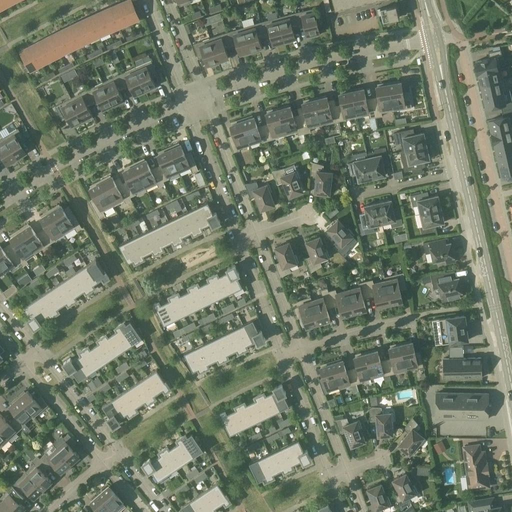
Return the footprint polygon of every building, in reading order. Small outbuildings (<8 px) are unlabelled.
[(128,22),(143,16),(140,7),(135,9),(131,0),(120,5),(128,22)] [(332,0),(335,10),(347,7),(345,0),(332,0)] [(120,5),(110,9),(118,27),(128,22),(120,5)] [(399,17),(396,5),(377,9),(379,15),(381,15),(383,21),(399,17)] [(314,8),(295,13),(298,24),(304,23),(307,35),(310,34),(310,37),(318,35),(318,33),(319,32),(318,26),(321,25),(319,17),(316,18),(314,8)] [(100,14),(108,31),(118,27),(110,9),(100,14)] [(285,44),(293,42),(292,39),(295,38),(292,26),(298,24),(295,13),(278,17),(284,41),(285,44)] [(100,14),(89,19),(97,36),(108,31),(100,14)] [(267,20),(261,22),(264,34),(270,32),(273,44),(276,43),(277,46),(285,44),(284,41),(278,17),(267,20)] [(80,23),(88,40),(97,36),(89,19),(80,23)] [(261,22),(244,27),(252,53),(260,51),(259,48),(262,47),(258,35),(264,34),(261,22)] [(80,23),(70,28),(78,45),(88,40),(80,23)] [(230,44),(236,42),(240,54),(243,53),(244,56),(252,53),(244,27),(227,32),(230,44)] [(60,33),(68,50),(78,45),(70,28),(60,33)] [(227,32),(221,35),(210,38),(218,62),(226,59),(228,58),(224,46),(230,44),(227,32)] [(60,33),(50,38),(59,55),(68,50),(60,33)] [(49,60),(59,55),(50,38),(41,43),(49,60)] [(210,38),(193,44),(197,55),(203,53),(207,65),(210,64),(211,67),(219,64),(218,62),(210,38)] [(41,43),(30,48),(39,65),(49,60),(41,43)] [(21,53),(26,61),(21,64),(26,72),(39,65),(30,48),(21,53)] [(502,56),(501,49),(488,52),(490,58),(476,61),(478,74),(500,69),(497,57),(502,56)] [(151,60),(135,67),(146,92),(153,89),(152,86),(155,85),(150,74),(156,71),(151,60)] [(135,67),(124,72),(119,75),(124,85),(129,83),(134,94),(137,93),(138,96),(146,92),(135,67)] [(478,74),(481,85),(505,79),(502,79),(500,69),(478,74)] [(70,79),(67,73),(62,76),(65,82),(70,79)] [(113,77),(103,82),(113,104),(115,108),(123,104),(121,100),(123,99),(118,88),(124,85),(119,75),(113,77)] [(506,85),(505,79),(481,85),(484,96),(507,90),(506,85)] [(388,83),(393,111),(411,108),(410,95),(403,96),(401,84),(400,85),(399,81),(388,83)] [(92,87),(86,90),(92,100),(97,98),(103,109),(105,108),(106,108),(113,104),(103,82),(92,87)] [(379,100),(373,101),(376,117),(382,116),(381,113),(393,111),(388,83),(378,84),(379,88),(377,88),(379,100)] [(362,87),(351,89),(356,114),(357,117),(369,115),(369,119),(376,117),(373,101),(367,103),(364,91),(362,91),(362,87)] [(345,116),(356,114),(351,89),(341,92),(342,95),(340,96),(342,108),(336,109),(339,121),(345,120),(345,116)] [(86,90),(81,93),(71,98),(83,122),(91,118),(89,116),(92,114),(86,103),(92,100),(86,90)] [(511,101),(505,103),(503,92),(508,91),(507,90),(484,96),(486,108),(500,105),(502,111),(511,108),(511,101)] [(325,95),(314,98),(321,126),(339,121),(336,109),(330,110),(327,99),(326,99),(325,95)] [(71,98),(55,106),(61,117),(66,114),(72,125),(75,124),(76,126),(83,122),(71,98)] [(310,128),(321,126),(314,98),(304,100),(305,104),(303,105),(306,116),(300,118),(304,134),(310,132),(310,128)] [(288,105),(278,108),(286,135),(297,132),(298,135),(304,134),(300,118),(294,120),(291,108),(289,109),(288,105)] [(268,140),(286,135),(278,108),(267,111),(268,115),(267,115),(270,127),(264,129),(268,140)] [(511,108),(502,111),(503,117),(489,120),(492,132),(511,127),(511,121),(511,116),(511,115),(511,108)] [(252,116),(241,119),(250,143),(261,139),(262,142),(268,140),(264,129),(258,130),(255,119),(253,119),(252,116)] [(238,147),(250,143),(241,119),(231,123),(233,126),(231,127),(235,138),(229,140),(233,152),(239,150),(238,147)] [(511,127),(492,132),(494,143),(511,139),(511,127)] [(22,154),(22,153),(25,152),(18,141),(23,138),(17,128),(2,137),(15,158),(22,154)] [(400,151),(400,152),(426,146),(423,132),(412,135),(411,129),(394,133),(396,144),(401,143),(402,151),(400,151)] [(0,155),(5,164),(8,162),(10,165),(17,160),(15,158),(2,137),(0,138),(0,155)] [(497,155),(511,151),(511,139),(494,143),(497,155)] [(180,147),(178,144),(168,148),(178,171),(189,166),(192,173),(198,170),(192,155),(186,158),(181,146),(180,147)] [(426,146),(400,152),(405,171),(423,167),(421,161),(429,159),(426,146)] [(376,156),(367,157),(372,178),(385,175),(383,163),(389,162),(385,147),(374,150),(376,156)] [(163,168),(158,170),(163,181),(169,179),(167,175),(178,171),(168,148),(159,152),(160,156),(159,156),(163,168)] [(511,151),(497,155),(500,166),(511,162),(511,151)] [(359,181),(372,178),(367,157),(359,159),(358,153),(347,156),(351,173),(357,172),(359,181)] [(144,159),(134,164),(145,186),(144,186),(146,190),(157,184),(159,187),(164,185),(163,181),(158,170),(152,173),(147,162),(145,162),(144,159)] [(333,181),(334,172),(323,171),(323,165),(312,162),(310,177),(316,177),(315,193),(329,194),(331,181),(333,181)] [(511,162),(500,166),(502,178),(511,175),(511,162)] [(134,191),(144,186),(145,186),(134,164),(124,168),(126,172),(124,173),(130,183),(124,186),(130,197),(136,194),(134,191)] [(289,197),(303,191),(298,179),(300,178),(296,170),(286,174),(284,168),(272,171),(278,185),(283,182),(289,197)] [(110,176),(100,181),(114,206),(124,200),(126,203),(131,200),(130,197),(124,186),(119,189),(113,178),(111,179),(110,176)] [(100,181),(91,186),(93,189),(91,190),(97,201),(91,204),(99,218),(100,217),(101,219),(106,217),(105,215),(103,212),(114,206),(100,181)] [(261,210),(275,205),(270,192),(272,191),(269,183),(259,187),(256,182),(244,184),(250,198),(255,195),(261,210)] [(419,205),(421,213),(441,209),(438,195),(426,198),(425,192),(410,196),(413,207),(419,205)] [(391,200),(378,203),(382,223),(390,221),(392,227),(403,225),(399,210),(393,211),(391,200)] [(198,207),(207,225),(212,223),(213,225),(220,222),(216,212),(214,213),(208,202),(198,207)] [(364,206),(366,212),(360,213),(364,233),(375,231),(374,225),(382,223),(378,203),(364,206)] [(60,208),(58,205),(50,210),(63,231),(64,235),(74,228),(76,231),(82,228),(74,214),(68,217),(62,207),(60,208)] [(328,211),(332,216),(339,211),(335,206),(328,211)] [(207,225),(198,207),(188,211),(198,233),(203,230),(202,228),(207,225)] [(434,230),(432,225),(444,222),(441,209),(421,213),(424,226),(420,227),(422,233),(434,230)] [(43,233),(50,244),(55,240),(53,237),(63,231),(50,210),(41,215),(43,219),(42,220),(48,230),(43,233)] [(198,233),(188,211),(178,216),(187,234),(192,232),(193,235),(198,233)] [(187,234),(178,216),(168,221),(179,242),(183,240),(182,237),(187,234)] [(343,256),(346,251),(350,246),(346,242),(354,234),(349,228),(347,229),(338,219),(327,229),(337,241),(333,245),(343,256)] [(179,242),(168,221),(163,223),(159,225),(167,244),(173,241),(174,244),(179,242)] [(33,250),(33,251),(35,254),(50,244),(43,233),(38,236),(31,226),(30,227),(28,224),(19,230),(33,250)] [(167,244),(159,225),(149,230),(159,251),(164,249),(162,246),(167,244)] [(19,230),(11,235),(13,239),(12,240),(18,250),(13,253),(21,263),(20,263),(23,266),(28,263),(27,262),(36,256),(35,254),(33,251),(33,250),(19,230)] [(159,251),(149,230),(139,235),(148,253),(153,251),(154,254),(159,251)] [(394,236),(395,242),(407,240),(406,234),(394,236)] [(148,253),(139,235),(129,239),(140,261),(144,258),(143,256),(148,253)] [(311,272),(316,269),(322,266),(319,260),(329,256),(326,248),(325,249),(320,236),(306,242),(312,256),(306,258),(311,272)] [(140,261),(129,239),(119,244),(128,263),(134,260),(135,263),(140,261)] [(447,263),(455,261),(451,243),(439,245),(438,239),(423,243),(426,254),(431,252),(433,261),(446,258),(447,263)] [(280,278),(285,274),(291,271),(289,266),(299,262),(296,254),(294,255),(289,242),(275,247),(281,262),(275,264),(280,278)] [(21,263),(13,253),(8,257),(1,247),(0,247),(0,265),(4,271),(13,264),(15,267),(20,263),(21,263)] [(74,254),(69,258),(72,262),(77,259),(74,254)] [(69,258),(64,261),(67,266),(72,262),(69,258)] [(96,258),(86,265),(98,282),(102,278),(104,281),(109,278),(104,271),(108,269),(103,260),(99,263),(96,258)] [(42,265),(37,268),(40,274),(46,270),(42,265)] [(98,282),(86,265),(78,271),(91,290),(95,287),(93,285),(98,282)] [(228,271),(223,273),(232,292),(243,287),(237,275),(239,274),(235,265),(227,268),(228,271)] [(91,290),(78,271),(68,277),(80,294),(84,290),(86,293),(91,290)] [(445,272),(430,274),(434,289),(439,288),(441,296),(454,293),(455,298),(463,296),(459,278),(447,280),(445,272)] [(28,273),(23,276),(28,282),(32,279),(28,273)] [(223,297),(232,292),(223,273),(218,276),(217,273),(212,275),(223,297)] [(403,273),(396,274),(384,277),(385,281),(391,305),(401,303),(400,299),(402,298),(399,287),(406,285),(403,273)] [(204,283),(213,301),(223,297),(212,275),(208,278),(209,280),(204,283)] [(80,294),(68,277),(60,283),(73,302),(77,299),(75,297),(80,294)] [(365,281),(368,293),(375,292),(377,304),(379,303),(380,307),(391,305),(385,281),(373,283),(373,280),(365,281)] [(359,287),(348,290),(354,314),(365,311),(364,307),(365,307),(362,295),(368,293),(365,281),(358,283),(359,287)] [(14,283),(3,292),(7,297),(18,289),(14,283)] [(73,302),(60,283),(51,289),(62,306),(66,302),(68,305),(73,302)] [(203,306),(213,301),(204,283),(199,285),(198,283),(193,285),(203,306)] [(185,292),(194,311),(203,306),(193,285),(188,287),(190,290),(185,292)] [(24,288),(18,292),(21,296),(27,292),(24,288)] [(328,291),(327,288),(320,290),(323,297),(312,301),(310,297),(319,325),(329,321),(328,317),(329,317),(326,305),(332,303),(328,291)] [(62,306),(51,289),(42,295),(55,314),(59,311),(57,309),(62,306)] [(335,290),(328,291),(332,303),(338,302),(341,313),(343,313),(344,317),(354,314),(348,290),(336,293),(335,290)] [(184,315),(194,311),(185,292),(180,295),(178,292),(174,294),(184,315)] [(165,302),(174,320),(184,315),(174,294),(169,297),(170,299),(165,302)] [(55,314),(42,295),(33,301),(44,318),(49,315),(50,317),(55,314)] [(319,325),(310,297),(292,303),(296,315),(302,313),(306,325),(307,324),(309,328),(319,325)] [(44,318),(33,301),(23,307),(30,318),(28,319),(34,328),(41,323),(39,321),(44,318)] [(164,325),(174,320),(165,302),(160,304),(159,301),(154,304),(164,325)] [(439,319),(432,320),(433,326),(440,325),(441,331),(434,332),(436,344),(442,343),(468,340),(465,315),(439,319)] [(243,325),(252,343),(257,341),(258,343),(265,340),(261,330),(259,331),(253,320),(243,325)] [(120,325),(133,344),(142,338),(131,321),(126,324),(124,322),(120,325)] [(124,350),(133,344),(120,325),(115,328),(117,330),(112,333),(124,350)] [(252,343),(243,325),(233,329),(243,350),(248,348),(247,345),(252,343)] [(243,350),(233,329),(223,334),(232,352),(237,350),(239,353),(243,350)] [(115,356),(124,350),(112,333),(108,336),(106,334),(102,337),(115,356)] [(232,352),(223,334),(214,339),(224,360),(229,358),(227,355),(232,352)] [(94,345),(106,362),(115,356),(102,337),(97,340),(99,342),(94,345)] [(224,360),(214,339),(204,343),(213,362),(218,359),(219,362),(224,360)] [(410,341),(401,343),(406,367),(407,367),(417,365),(418,368),(423,367),(421,355),(416,356),(413,344),(411,345),(410,341)] [(213,362),(204,343),(194,348),(204,369),(209,367),(208,364),(213,362)] [(406,367),(401,343),(391,345),(392,349),(390,350),(393,361),(387,363),(390,375),(407,371),(407,367),(406,367)] [(97,368),(106,362),(94,345),(90,349),(88,346),(84,349),(97,368)] [(449,346),(450,358),(443,358),(444,378),(482,377),(481,357),(464,358),(463,346),(449,346)] [(142,356),(147,353),(144,348),(139,351),(142,356)] [(204,369),(194,348),(184,353),(193,371),(198,369),(200,371),(204,369)] [(97,368),(84,349),(79,352),(81,354),(77,358),(88,375),(97,368)] [(375,349),(366,352),(372,376),(383,373),(384,376),(390,375),(387,363),(381,364),(378,352),(376,353),(375,349)] [(139,351),(133,355),(136,360),(142,356),(139,351)] [(372,376),(366,352),(356,354),(357,358),(355,359),(358,370),(353,372),(356,384),(362,382),(361,379),(372,376)] [(70,358),(63,363),(69,371),(71,370),(73,373),(70,375),(72,379),(75,376),(79,381),(88,375),(77,358),(72,361),(70,358)] [(359,391),(356,384),(353,372),(347,374),(344,362),(342,363),(341,359),(331,362),(339,386),(338,386),(339,389),(351,386),(353,393),(359,391)] [(123,368),(129,365),(126,360),(120,364),(123,368)] [(328,389),(338,386),(339,386),(331,362),(321,365),(323,369),(321,369),(325,381),(320,382),(324,394),(329,393),(328,389)] [(147,376),(158,392),(163,389),(165,392),(170,389),(157,369),(147,376)] [(98,376),(93,380),(97,386),(102,383),(98,376)] [(158,392),(147,376),(138,381),(152,401),(156,398),(154,395),(158,392)] [(93,380),(88,383),(92,389),(97,386),(93,380)] [(152,401),(138,381),(130,387),(141,404),(145,401),(147,404),(152,401)] [(103,387),(105,391),(111,387),(108,383),(103,387)] [(270,392),(279,411),(289,406),(284,394),(286,393),(281,384),(274,387),(275,390),(270,392)] [(105,391),(103,387),(97,391),(99,395),(105,391)] [(141,404),(130,387),(121,393),(134,413),(138,410),(136,407),(141,404)] [(24,391),(17,397),(35,417),(48,405),(40,396),(36,400),(28,390),(25,392),(24,391)] [(269,416),(279,411),(270,392),(265,395),(264,392),(259,394),(269,416)] [(134,413),(121,393),(112,399),(123,416),(128,413),(129,416),(134,413)] [(488,418),(488,394),(436,393),(436,417),(488,418)] [(260,420),(269,416),(259,394),(254,397),(256,399),(251,402),(260,420)] [(34,417),(35,417),(17,397),(10,402),(12,404),(10,406),(18,415),(13,419),(22,428),(26,424),(24,422),(32,414),(34,417)] [(123,416),(112,399),(102,406),(109,416),(107,418),(113,427),(120,422),(118,419),(123,416)] [(250,425),(260,420),(251,402),(246,404),(244,401),(240,404),(250,425)] [(240,430),(250,425),(240,404),(235,406),(236,409),(231,411),(240,430)] [(381,407),(375,407),(369,406),(370,421),(377,420),(378,436),(393,435),(392,421),(393,421),(393,412),(382,413),(381,407)] [(230,435),(240,430),(231,411),(226,414),(225,411),(220,413),(230,435)] [(0,430),(9,440),(22,428),(13,419),(9,423),(0,414),(0,430)] [(282,417),(276,420),(278,423),(280,428),(286,425),(284,420),(282,417)] [(347,418),(341,419),(335,420),(340,434),(346,432),(351,446),(365,441),(360,428),(362,428),(359,420),(349,423),(347,418)] [(398,445),(410,454),(418,444),(420,445),(425,438),(417,432),(421,427),(413,418),(403,429),(408,433),(398,445)] [(0,448),(9,440),(0,430),(0,448)] [(62,435),(52,443),(56,448),(72,465),(78,460),(77,458),(79,456),(71,447),(76,442),(68,433),(63,437),(62,435)] [(181,437),(194,457),(204,450),(192,433),(187,437),(185,434),(181,437)] [(185,463),(194,457),(181,437),(177,440),(178,442),(174,446),(185,463)] [(288,444),(297,462),(302,460),(304,463),(311,459),(307,450),(304,451),(299,439),(288,444)] [(442,440),(433,445),(437,451),(445,447),(442,440)] [(297,462),(288,444),(279,449),(289,470),(294,468),(292,465),(297,462)] [(489,486),(484,452),(480,452),(479,445),(464,447),(468,476),(470,475),(472,488),(489,486)] [(163,449),(176,469),(185,463),(174,446),(169,449),(167,446),(163,449)] [(37,455),(48,467),(53,462),(61,472),(64,470),(65,471),(72,465),(56,448),(47,455),(45,453),(39,458),(37,455)] [(167,475),(176,469),(163,449),(159,452),(160,454),(156,458),(167,475)] [(289,470),(279,449),(269,453),(278,472),(283,469),(284,472),(289,470)] [(278,472),(269,453),(259,458),(270,479),(274,477),(273,474),(278,472)] [(33,463),(25,471),(44,491),(51,484),(49,483),(51,481),(43,472),(48,467),(37,455),(31,461),(33,463)] [(151,470),(158,481),(167,475),(156,458),(151,461),(149,458),(143,463),(149,472),(151,470)] [(270,479),(259,458),(249,463),(258,481),(263,479),(265,482),(270,479)] [(12,484),(21,494),(26,489),(34,497),(36,495),(38,497),(44,491),(25,471),(12,484)] [(401,509),(406,506),(411,502),(408,497),(418,492),(414,484),(412,485),(406,473),(393,480),(400,494),(394,496),(401,509)] [(177,477),(167,484),(172,490),(181,484),(177,477)] [(17,498),(22,500),(25,497),(21,494),(12,484),(9,482),(3,488),(6,490),(0,496),(0,500),(12,511),(23,511),(24,511),(23,509),(25,507),(16,499),(17,498)] [(208,488),(220,505),(224,502),(226,504),(231,501),(217,482),(208,488)] [(181,488),(184,492),(190,488),(187,484),(181,488)] [(373,503),(367,506),(369,511),(382,511),(381,508),(391,504),(388,496),(386,496),(381,484),(367,489),(373,503)] [(107,487),(100,493),(115,511),(124,503),(110,487),(109,488),(107,487)] [(184,492),(181,488),(175,492),(178,496),(184,492)] [(220,505),(208,488),(199,494),(211,511),(214,511),(217,511),(215,508),(220,505)] [(113,511),(115,511),(100,493),(92,500),(93,501),(92,503),(100,511),(99,511),(113,511)] [(211,511),(199,494),(190,500),(198,511),(211,511)] [(503,511),(502,511),(501,506),(495,507),(494,497),(468,502),(470,511),(503,511)] [(0,511),(12,511),(0,500),(1,501),(0,501),(0,511)] [(198,511),(190,500),(181,506),(184,511),(198,511)] [(316,511),(315,511),(331,511),(327,503),(320,507),(321,509),(316,511)]
